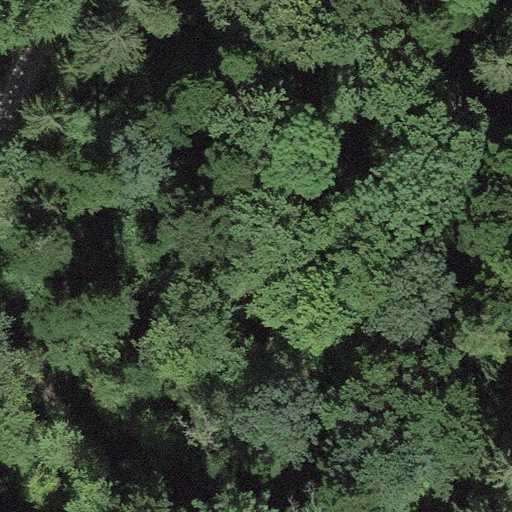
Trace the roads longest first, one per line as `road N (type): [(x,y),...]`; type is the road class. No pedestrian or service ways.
road 1 (track): [(0,118),(65,0)]
road 2 (unclassified): [(447,511),(511,411)]
